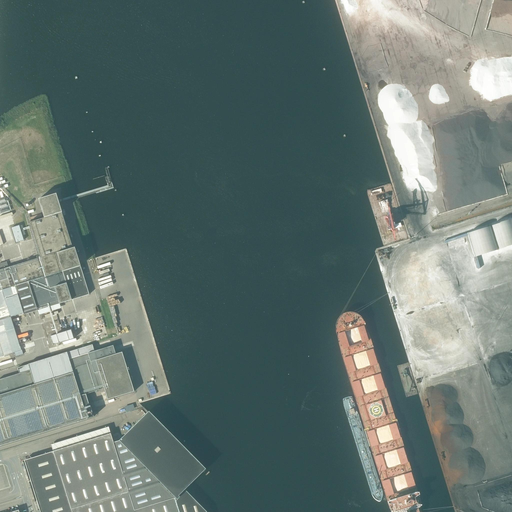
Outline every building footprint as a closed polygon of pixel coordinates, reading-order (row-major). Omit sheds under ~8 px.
[(71,300),(66,283),(63,271),(80,266),(74,247),(73,248),(56,194),(38,199),(44,218),(29,222),(40,258),(10,267),(0,270),(0,356),(14,352),(15,356),(23,354),(22,350),(29,348),(28,344),(19,346),(10,317),(23,313),(24,315),(37,311),(71,300)] [(0,199),(0,214),(11,210),(7,197),(0,199)] [(24,240),(19,225),(11,228),(16,243),(24,240)] [(72,329),(51,335),(53,344),(74,338),(72,329)] [(134,391),(122,352),(115,354),(113,346),(65,360),(65,370),(91,362),(94,373),(97,372),(99,377),(95,378),(99,390),(104,388),(108,399),(134,391)] [(99,390),(95,378),(99,377),(97,372),(94,373),(91,362),(65,370),(55,373),(56,378),(64,375),(73,372),(84,407),(89,406),(86,394),(99,390)] [(32,377),(31,373),(30,370),(0,379),(0,445),(49,431),(34,384),(32,377)] [(88,419),(84,407),(73,372),(64,375),(79,421),(88,419)] [(34,384),(56,378),(55,373),(39,378),(38,375),(32,377),(34,384)] [(64,375),(56,378),(34,384),(49,431),(79,421),(64,375)] [(134,510),(113,442),(110,434),(53,451),(53,452),(71,511),(178,511),(174,498),(134,510)] [(71,511),(53,451),(22,462),(37,511),(71,511)]
